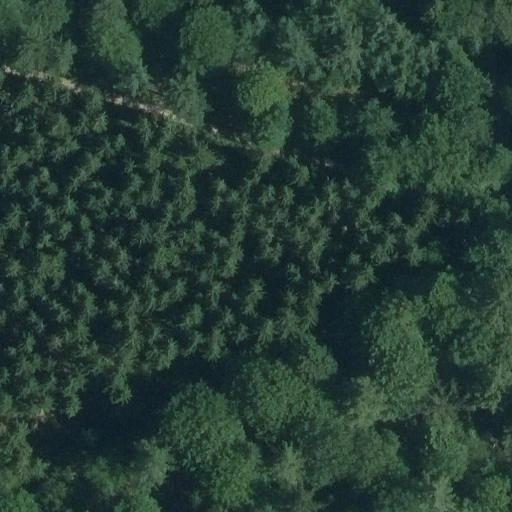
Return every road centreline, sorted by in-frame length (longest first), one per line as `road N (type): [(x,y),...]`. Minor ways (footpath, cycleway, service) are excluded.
road 1 (track): [(7,511),(510,229),(477,0)]
road 2 (track): [(0,55),(510,229)]
